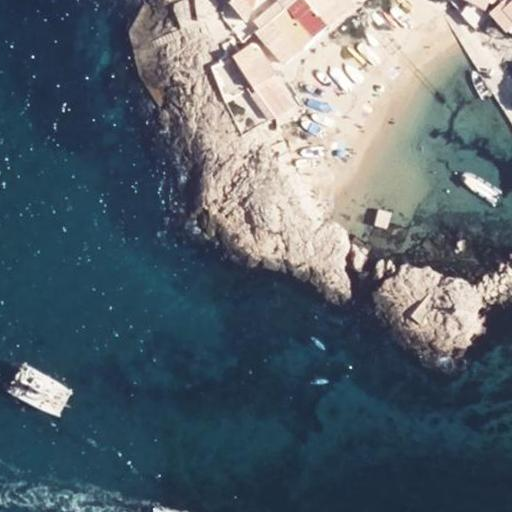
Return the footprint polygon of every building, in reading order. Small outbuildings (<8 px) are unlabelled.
[(247,19),(254,0),(229,0),(247,19)] [(277,0),(255,19),(261,26),(271,19),(285,6),(292,0),(277,0)] [(315,13),(304,0),(292,0),(285,6),(301,25),(315,13)] [(304,0),(315,13),(331,0),(304,0)] [(323,21),(341,8),(334,0),(331,0),(315,13),(323,21)] [(488,6),(474,0),(472,0),(466,14),(479,26),(488,6)] [(511,6),(507,0),(505,0),(491,10),(505,29),(511,23),(511,6)] [(285,6),(271,19),(287,37),(301,25),(285,6)] [(301,25),(287,37),(294,45),(323,21),(315,13),(301,25)] [(261,26),(256,31),(272,49),(287,37),(271,19),(261,26)] [(287,37),(272,49),(278,57),(294,45),(287,37)] [(254,53),(257,52),(254,45),(234,56),(252,85),(255,84),(242,60),(254,53)] [(254,53),(267,78),(272,77),(273,71),(261,50),(257,52),(254,53)] [(242,60),(255,84),(267,78),(254,53),(242,60)] [(267,78),(255,84),(252,85),(273,115),(286,106),(267,78)] [(286,106),(273,115),(273,127),(291,116),(286,106)] [(279,144),(268,148),(280,168),(287,165),(279,144)] [(379,208),(374,226),(389,230),(393,212),(379,208)]
